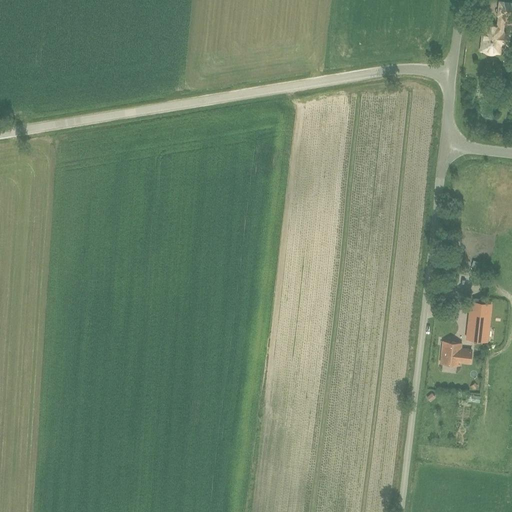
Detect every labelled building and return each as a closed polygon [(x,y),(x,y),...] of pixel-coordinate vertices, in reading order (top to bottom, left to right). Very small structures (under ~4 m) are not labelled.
[(498,15),(505,16),(511,16),(511,4),(506,4),(500,3),(498,15)] [(481,50),(484,51),(485,52),(486,52),(487,53),(488,53),(489,53),(491,54),(492,53),(493,53),(494,53),(495,52),(496,52),(499,53),(500,44),(507,45),(508,34),(502,33),(501,33),(502,27),(500,26),(497,26),(486,25),(484,24),(482,39),(481,50)] [(443,274),(441,298),(448,299),(451,275),(443,274)] [(469,326),(485,327),(486,303),(470,302),(469,326)] [(469,363),(471,350),(460,349),(461,343),(442,341),(440,362),(459,364),(459,362),(469,363)]
